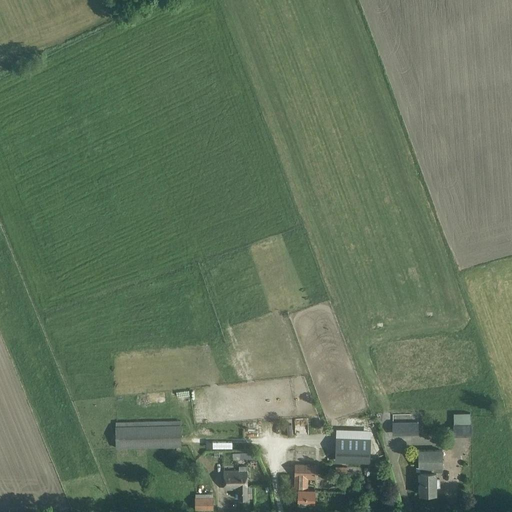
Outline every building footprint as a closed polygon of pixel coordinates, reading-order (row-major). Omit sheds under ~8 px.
[(248,399),(259,394),(254,383),(243,387),(248,399)] [(453,424),(454,436),(471,436),(471,424),(470,424),(470,413),(454,413),(454,424),(453,424)] [(116,448),(181,447),(181,425),(172,425),(172,421),(150,421),(131,421),(131,426),(115,426),(116,448)] [(393,435),(419,435),(418,422),(392,423),(393,435)] [(370,439),(337,437),(336,459),(369,461),(370,439)] [(436,494),(436,472),(442,472),(442,467),(443,467),(443,450),(419,450),(419,467),(420,467),(420,472),(420,494),(436,494)] [(295,477),(294,489),(299,489),(299,504),(306,504),(306,502),(315,502),(315,490),(307,490),(307,479),(316,479),(316,475),(316,472),(316,465),(295,464),(295,477)] [(252,486),(247,486),(247,466),(239,467),(239,470),(224,471),(225,489),(236,489),(236,492),(238,492),(238,498),(248,498),(248,493),(252,492),(252,486)] [(195,508),(214,508),(213,497),(195,497),(195,508)]
